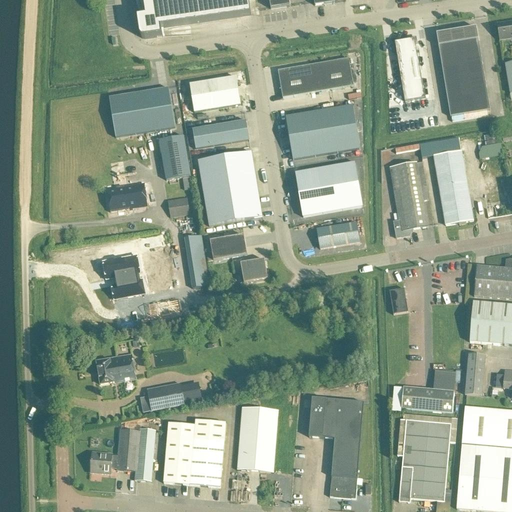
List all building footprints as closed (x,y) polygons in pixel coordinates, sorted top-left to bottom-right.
[(143,0),(147,19),(138,21),(141,38),(142,39),(143,41),(145,41),(163,39),(162,30),(251,17),(249,0),(143,0)] [(288,0),(269,0),(271,11),(290,8),(288,0)] [(511,25),(500,27),(503,41),(511,39),(511,25)] [(490,112),(478,29),(438,35),(450,118),(490,112)] [(406,103),(425,99),(416,40),(396,43),(406,103)] [(279,73),(284,100),(355,88),(350,61),(279,73)] [(237,78),(191,85),(195,113),(242,106),(237,78)] [(176,131),(169,90),(110,100),(116,140),(176,131)] [(353,108),(286,119),(293,163),(360,152),(353,108)] [(197,150),(250,142),(247,122),(193,131),(197,150)] [(511,133),(502,135),(504,145),(511,143),(511,133)] [(185,137),(160,141),(166,181),(191,177),(185,137)] [(500,145),(481,149),(479,156),(480,162),(502,158),(500,145)] [(210,228),(263,219),(252,154),(199,163),(210,228)] [(461,154),(448,156),(441,158),(450,206),(443,207),(447,228),(473,223),(461,154)] [(355,165),(295,175),(303,219),(363,209),(355,165)] [(417,165),(390,170),(399,224),(394,225),(397,241),(409,239),(408,233),(428,230),(427,222),(423,204),(417,165)] [(144,185),(107,191),(110,215),(148,209),(144,185)] [(190,217),(187,200),(168,203),(171,220),(190,217)] [(357,225),(317,231),(321,251),(360,244),(357,225)] [(204,236),(187,238),(193,289),(210,287),(204,236)] [(248,256),(245,237),(211,242),(214,262),(248,256)] [(106,265),(104,265),(107,282),(114,280),(115,288),(113,288),(115,302),(145,296),(142,283),(140,283),(138,276),(140,275),(139,268),(137,259),(113,263),(112,262),(107,263),(106,265)] [(268,281),(265,261),(241,265),(244,284),(268,281)] [(511,271),(506,271),(478,268),(475,297),(511,301),(511,271)] [(394,316),(409,314),(405,290),(390,292),(394,316)] [(178,302),(149,308),(152,324),(182,318),(178,302)] [(511,307),(474,304),(473,317),(470,344),(511,347),(511,307)] [(116,387),(139,382),(135,358),(110,362),(111,363),(98,365),(102,388),(115,386),(116,387)] [(485,359),(469,358),(465,399),(482,400),(485,359)] [(503,389),(505,377),(497,376),(496,388),(503,389)] [(180,385),(148,391),(152,413),(185,407),(180,385)] [(395,390),(392,414),(401,415),(403,390),(395,390)] [(453,414),(454,394),(404,390),(401,410),(453,414)] [(311,440),(336,442),(333,479),(332,479),(330,501),(356,503),(363,406),(314,402),(311,440)] [(511,448),(511,412),(466,409),(463,444),(511,448)] [(278,414),(243,412),(238,474),(273,476),(278,414)] [(411,502),(424,503),(437,505),(436,511),(450,511),(451,493),(448,493),(445,493),(448,458),(449,445),(456,445),(457,421),(450,420),(448,420),(431,419),(404,417),(403,424),(400,424),(397,458),(398,458),(403,459),(401,483),(401,489),(399,504),(411,505),(411,502)] [(221,491),(225,446),(226,426),(196,424),(195,429),(191,489),(221,491)] [(141,427),(131,426),(122,426),(121,434),(119,459),(113,459),(113,458),(92,456),(91,474),(100,475),(100,477),(111,478),(112,469),(118,470),(118,474),(136,475),(135,484),(151,485),(155,434),(140,433),(141,427)] [(191,489),(195,429),(169,427),(164,487),(191,489)] [(457,511),(511,511),(511,448),(463,444),(457,511)]
